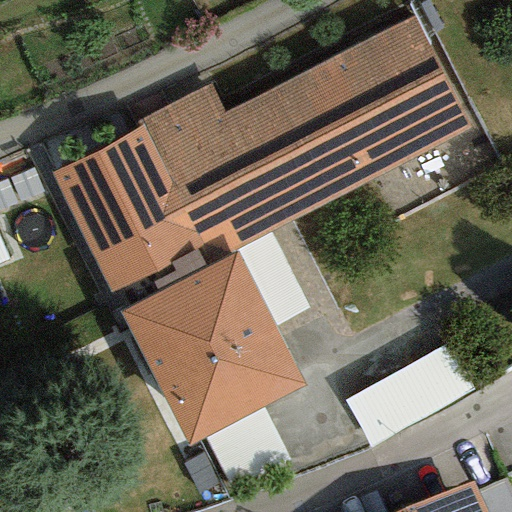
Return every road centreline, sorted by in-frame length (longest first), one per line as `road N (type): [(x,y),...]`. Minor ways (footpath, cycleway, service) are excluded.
road 1 (residential): [(296,0),(0,137)]
road 2 (residential): [(249,511),(390,452),(511,384)]
